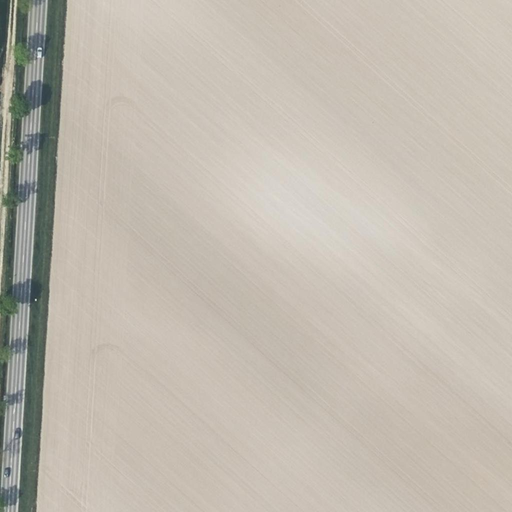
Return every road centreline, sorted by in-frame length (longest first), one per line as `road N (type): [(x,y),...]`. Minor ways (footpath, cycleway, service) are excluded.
road 1 (secondary): [(6,511),(36,0)]
road 2 (track): [(0,189),(11,0)]
